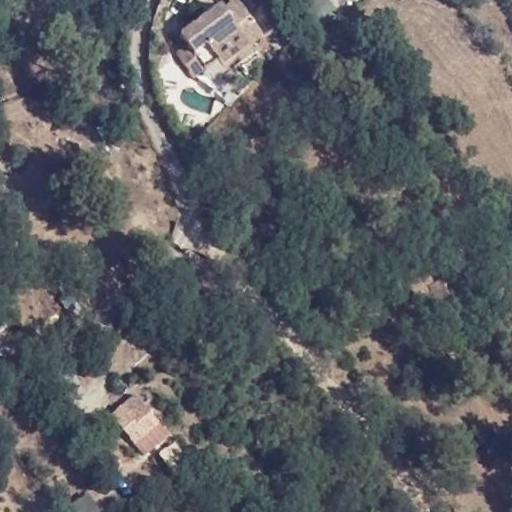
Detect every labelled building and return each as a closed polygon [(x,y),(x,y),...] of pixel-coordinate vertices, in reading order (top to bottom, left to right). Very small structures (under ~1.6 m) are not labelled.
[(241,38),(255,28),(235,0),(231,0),(222,7),(219,3),(176,32),(185,44),(174,51),(191,75),(216,59),(219,63),(245,44),(241,38)] [(259,34),(255,28),(241,38),(245,44),(259,34)] [(250,51),(245,44),(219,63),(224,69),(250,51)] [(429,278),(409,287),(419,308),(433,303),(443,324),(465,314),(451,281),(435,288),(429,278)] [(136,415),(130,409),(111,425),(134,453),(158,433),(140,411),(136,415)]
